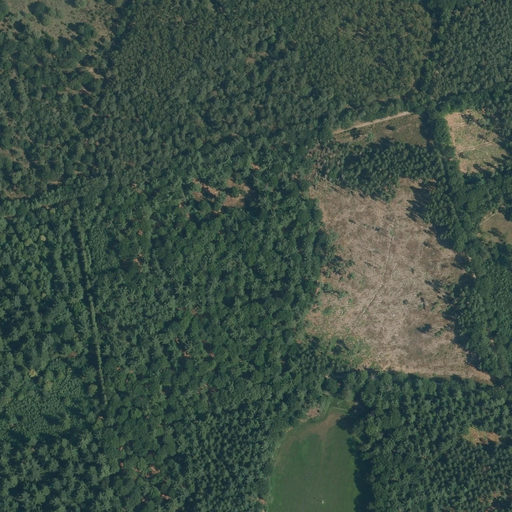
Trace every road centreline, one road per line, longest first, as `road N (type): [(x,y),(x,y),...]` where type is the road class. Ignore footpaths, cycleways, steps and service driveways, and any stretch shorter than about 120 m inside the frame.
road 1 (track): [(0,219),(511,86)]
road 2 (track): [(0,458),(297,379),(346,377)]
road 3 (track): [(459,0),(429,107),(454,200)]
road 4 (track): [(454,200),(504,390)]
road 5 (track): [(346,377),(504,390)]
